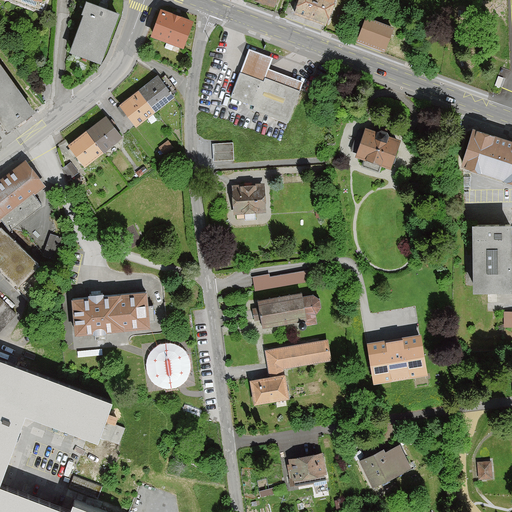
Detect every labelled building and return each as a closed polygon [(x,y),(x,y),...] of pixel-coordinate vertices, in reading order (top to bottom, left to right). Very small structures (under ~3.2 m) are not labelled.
[(45,0),(5,0),(5,1),(42,14),(46,4),(44,2),(45,0)] [(334,0),(298,0),(294,13),(325,24),(334,0)] [(120,14),(86,2),(81,15),(83,16),(69,54),(101,66),(120,14)] [(194,22),(161,9),(151,37),(184,49),(194,22)] [(394,28),(366,17),(357,40),(384,51),(394,28)] [(249,46),(240,69),(264,78),(265,74),(300,88),(304,78),(269,66),(273,55),(249,46)] [(8,124),(35,105),(0,55),(0,114),(3,118),(8,124)] [(35,71),(38,85),(45,83),(42,69),(35,71)] [(264,78),(240,69),(231,94),(255,102),(253,106),(288,119),(300,88),(265,74),(264,78)] [(119,101),(136,124),(175,93),(172,90),(177,87),(166,73),(162,75),(158,71),(119,101)] [(449,114),(432,108),(427,124),(444,130),(449,114)] [(123,134),(106,112),(68,141),(85,164),(123,134)] [(402,134),(366,122),(354,152),(365,157),(363,162),(379,168),(381,162),(391,165),(402,134)] [(511,142),(473,130),(461,167),(511,183),(511,142)] [(169,138),(158,146),(164,154),(174,145),(169,138)] [(213,161),(233,160),(233,143),(213,143),(213,161)] [(0,178),(0,219),(2,218),(10,229),(41,204),(33,194),(45,185),(26,159),(0,178)] [(265,183),(232,185),(234,213),(266,212),(265,183)] [(314,218),(327,217),(326,205),(313,206),(314,218)] [(511,288),(511,222),(473,223),(472,289),(511,288)] [(0,270),(31,300),(45,280),(33,269),(39,263),(1,227),(0,227),(0,270)] [(65,238),(51,233),(43,255),(57,260),(65,238)] [(253,278),(255,290),(312,281),(310,269),(253,278)] [(151,323),(147,286),(104,290),(103,288),(88,289),(88,292),(71,293),(75,330),(151,323)] [(257,299),(258,307),(252,308),(253,314),(254,320),(261,319),(263,326),(301,321),(300,322),(300,324),(301,326),(303,327),(305,325),(306,323),(316,321),(315,313),(320,307),(319,298),(312,294),(303,295),(302,293),(257,299)] [(0,330),(16,312),(0,297),(0,330)] [(421,333),(367,342),(374,382),(428,373),(421,333)] [(332,360),(328,339),(265,349),(270,376),(250,379),(254,403),(290,398),(285,368),(332,360)] [(0,511),(125,511),(73,492),(70,501),(0,473),(26,403),(98,431),(99,436),(119,443),(125,426),(104,418),(113,392),(0,348),(0,511)] [(385,451),(383,447),(359,459),(373,486),(412,467),(400,443),(385,451)] [(325,478),(324,473),(327,472),(322,451),(288,458),(292,479),(294,478),(295,484),(325,478)] [(491,460),(477,461),(478,479),(492,478),(491,460)] [(74,476),(70,488),(96,497),(100,486),(74,476)] [(334,500),(336,510),(345,507),(342,498),(334,500)]
